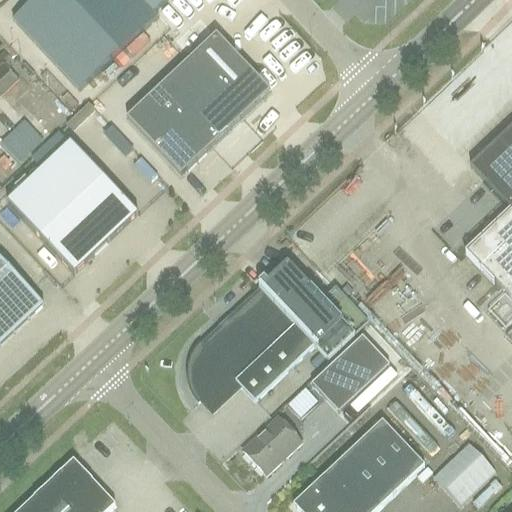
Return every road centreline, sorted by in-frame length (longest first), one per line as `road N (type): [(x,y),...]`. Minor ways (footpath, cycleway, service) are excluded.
road 1 (secondary): [(91,363),(380,91)]
road 2 (unclassified): [(235,511),(91,363)]
road 3 (secondary): [(380,91),(478,0)]
road 4 (unclassified): [(380,91),(291,0)]
road 5 (secondary): [(0,448),(91,363)]
